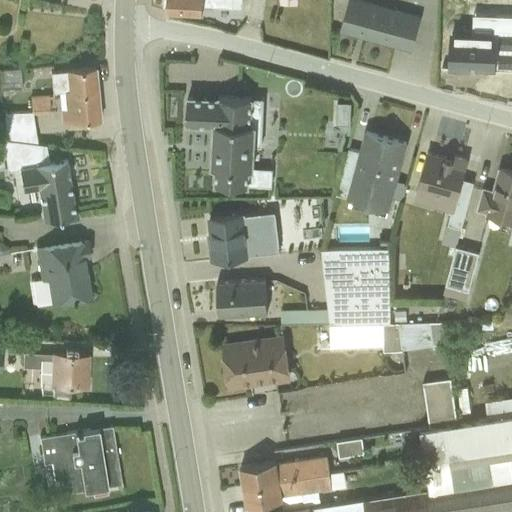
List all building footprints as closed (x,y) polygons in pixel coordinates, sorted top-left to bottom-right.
[(166,9),(166,10),(164,10),(164,13),(202,13),(202,4),(240,7),(240,0),(162,0),(163,6),(165,9),(166,9)] [(364,0),(348,0),(341,29),(410,48),(419,14),(364,0)] [(472,34),(451,33),(451,45),(450,45),(449,68),(470,68),(470,67),(494,68),(495,42),(511,42),(511,28),(495,28),(496,16),(511,16),(511,15),(495,14),(494,35),(472,34)] [(58,93),(97,91),(95,68),(50,72),(52,94),(58,93)] [(99,119),(97,91),(58,93),(61,123),(99,119)] [(4,140),(35,143),(31,114),(49,113),(48,94),(29,95),(30,111),(3,113),(4,140)] [(219,98),(187,97),(186,121),(190,122),(190,124),(214,125),(211,166),(216,166),(215,184),(249,186),(249,169),(254,169),(255,146),(256,125),(250,125),(251,98),(219,96),(219,98)] [(263,99),(251,98),(250,125),(256,125),(255,146),(261,147),(263,99)] [(387,210),(388,210),(392,197),(402,200),(406,183),(395,180),(406,142),(365,131),(360,151),(348,147),(336,193),(350,197),(347,206),(385,217),(387,210)] [(42,219),(74,214),(68,177),(69,177),(67,167),(65,159),(48,162),(45,144),(35,146),(35,143),(4,140),(1,140),(6,170),(18,168),(22,190),(37,188),(42,219)] [(450,159),(427,152),(413,201),(450,211),(447,225),(460,228),(473,181),(462,178),(466,159),(451,155),(450,159)] [(511,171),(499,168),(493,189),(482,186),(476,209),(486,212),(485,214),(511,220),(511,171)] [(211,259),(278,252),(274,212),(209,219),(211,243),(210,243),(211,259)] [(31,303),(89,294),(83,257),(89,256),(86,240),(35,248),(40,279),(28,281),(31,303)] [(478,252),(455,246),(442,294),(464,300),(478,252)] [(329,323),(390,322),(389,248),(321,248),(327,309),(329,323)] [(218,315),(267,312),(265,279),(216,282),(218,315)] [(280,324),(329,323),(327,309),(280,310),(280,324)] [(458,317),(459,328),(476,328),(476,316),(458,317)] [(442,321),(390,322),(329,323),(330,350),(396,350),(401,350),(445,343),(442,321)] [(229,387),(290,379),(284,336),(223,344),(229,387)] [(39,367),(38,384),(86,386),(88,355),(22,351),(22,367),(39,367)] [(456,423),(449,377),(421,381),(429,427),(456,423)] [(511,398),(511,396),(476,402),(478,419),(511,413),(511,398)] [(511,445),(511,413),(478,419),(456,423),(429,427),(417,429),(422,460),(511,445)] [(120,483),(111,425),(81,430),(81,434),(76,435),(75,431),(38,437),(42,463),(50,462),(53,479),(60,478),(62,492),(91,488),(92,495),(106,493),(105,486),(120,483)] [(361,437),(336,441),(339,457),(364,453),(361,437)] [(511,445),(422,460),(428,488),(511,475),(511,445)] [(243,485),(329,472),(327,455),(277,463),(276,460),(240,466),(243,485)] [(282,496),(332,489),(329,472),(243,485),(246,505),(283,499),(282,496)] [(511,511),(511,475),(428,488),(363,499),(364,511),(511,511)] [(364,511),(363,499),(310,507),(310,511),(364,511)]
